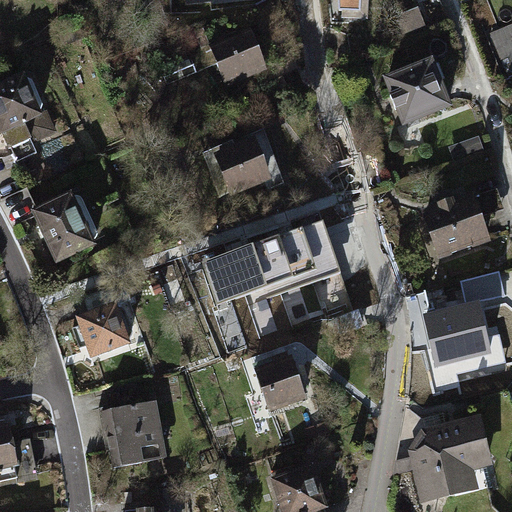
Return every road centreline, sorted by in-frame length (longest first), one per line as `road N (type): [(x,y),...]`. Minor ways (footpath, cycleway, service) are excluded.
road 1 (residential): [(308,0),(394,299),(398,394),(375,511)]
road 2 (track): [(452,0),(511,173)]
road 3 (residential): [(0,243),(55,386)]
road 4 (residential): [(55,386),(79,511)]
